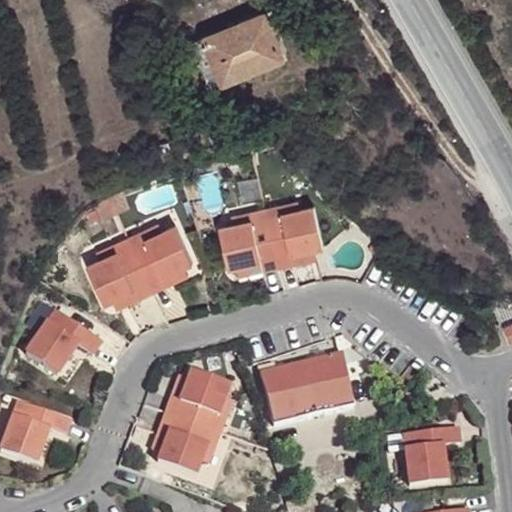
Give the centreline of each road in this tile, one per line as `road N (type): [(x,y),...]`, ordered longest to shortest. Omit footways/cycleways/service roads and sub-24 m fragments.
road 1 (unclassified): [(23,511),(64,496),(98,469),(133,366),(174,334),(351,296),(371,300),(452,364),(491,370)]
road 2 (residential): [(406,0),(511,185)]
road 3 (unclassified): [(510,511),(491,370)]
